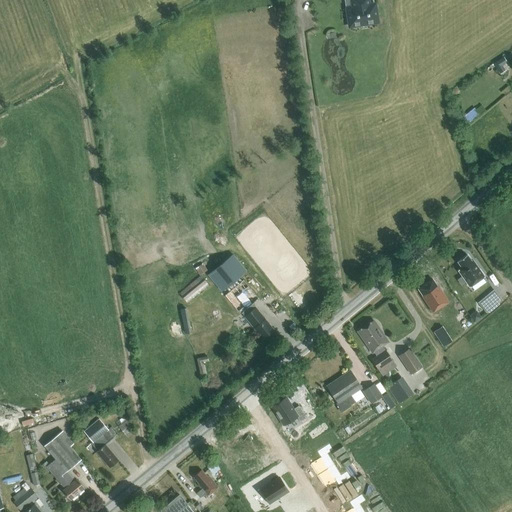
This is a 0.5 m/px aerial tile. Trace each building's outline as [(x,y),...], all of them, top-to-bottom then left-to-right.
[(351,0),(353,8),(347,8),(347,11),(346,11),(346,18),(348,17),(350,26),(377,22),(374,4),(369,5),(367,0),(351,0)] [(498,69),(503,66),(508,62),(504,57),(494,64),(498,69)] [(475,108),(468,113),(474,120),(480,114),(475,108)] [(265,294),(233,255),(208,275),(225,295),(240,314),(254,302),(258,299),(265,294)] [(467,255),(457,261),(462,268),(458,271),(469,287),(471,286),(475,291),(486,283),(483,278),(484,276),(473,260),(471,261),(467,255)] [(206,269),(202,264),(195,268),(199,274),(206,269)] [(179,294),(185,301),(206,282),(200,275),(179,294)] [(432,279),(418,289),(423,296),(422,296),(433,313),(448,302),(438,286),(437,286),(432,279)] [(494,306),(486,296),(478,302),(486,312),(494,306)] [(243,318),(245,317),(263,339),(273,330),(255,307),(254,302),(240,314),(243,318)] [(185,335),(191,333),(186,308),(180,309),(185,335)] [(382,346),(387,343),(383,338),(384,337),(381,331),(379,332),(379,331),(378,332),(371,323),(361,332),(367,340),(365,342),(369,347),(370,347),(373,352),(374,352),(376,356),(372,359),(378,370),(392,360),(385,350),(382,346)] [(441,327),(434,332),(443,347),(451,342),(441,327)] [(422,367),(409,348),(398,356),(410,375),(422,367)] [(206,376),(202,362),(208,361),(207,356),(196,358),(201,378),(206,376)] [(350,371),(327,386),(338,403),(345,398),(347,402),(354,397),(352,394),(361,387),(350,371)] [(388,384),(398,402),(414,394),(404,376),(388,384)] [(382,396),(374,383),(362,391),(371,404),(382,396)] [(285,397),(272,406),(284,425),(297,416),(300,421),(306,417),(298,405),(293,409),(285,397)] [(97,451),(96,452),(109,468),(118,460),(105,445),(113,438),(107,430),(108,430),(98,419),(83,432),(92,442),(91,443),(97,451)] [(130,425),(126,420),(118,426),(122,431),(130,425)] [(324,431),(320,425),(313,429),(317,436),(324,431)] [(70,500),(84,488),(76,479),(68,470),(80,460),(70,447),(73,445),(62,432),(44,446),(55,459),(46,467),(65,489),(63,490),(70,500)] [(309,465),(316,476),(334,465),(327,454),(333,451),(329,444),(317,452),(321,458),(309,465)] [(29,467),(36,466),(32,453),(25,455),(29,467)] [(316,476),(323,487),(335,480),(338,486),(350,478),(346,472),(341,476),(334,465),(316,476)] [(207,496),(218,487),(208,476),(207,477),(201,470),(193,477),(199,484),(198,485),(201,489),(196,493),(197,495),(193,498),(196,501),(205,494),(207,496)] [(40,484),(37,471),(30,473),(33,485),(40,484)] [(288,491),(279,478),(260,490),(269,503),(288,491)] [(263,485),(258,479),(248,485),(252,492),(263,485)] [(24,488),(13,497),(15,501),(14,502),(20,510),(37,497),(31,489),(26,492),(24,488)] [(184,511),(183,510),(181,511),(180,509),(187,504),(179,495),(161,510),(162,511),(184,511)] [(347,511),(363,511),(359,505),(365,501),(361,495),(349,503),(353,508),(347,511)]
